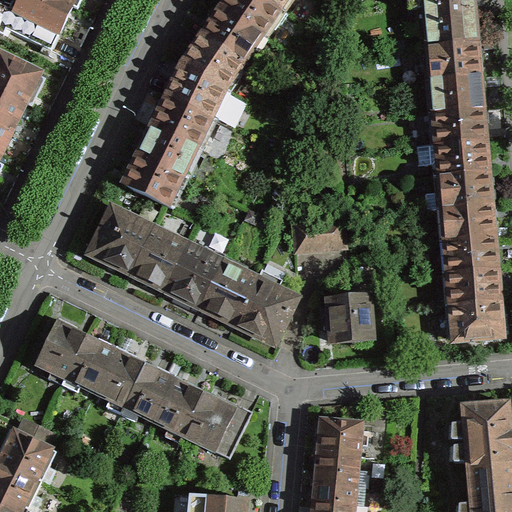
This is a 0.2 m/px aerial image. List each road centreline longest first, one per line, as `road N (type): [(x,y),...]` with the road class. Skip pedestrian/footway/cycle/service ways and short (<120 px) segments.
road 1 (residential): [(171,0),(38,271)]
road 2 (residential): [(38,271),(284,389)]
road 3 (residential): [(284,389),(511,371)]
road 4 (residential): [(275,511),(284,389)]
